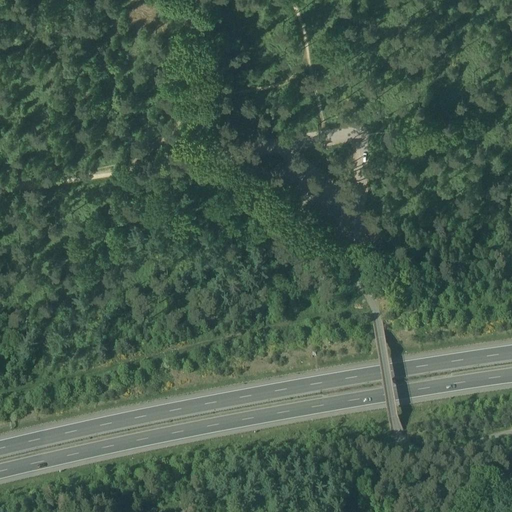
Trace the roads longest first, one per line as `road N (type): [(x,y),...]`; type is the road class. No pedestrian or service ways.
road 1 (motorway): [(0,467),(267,409),(511,369)]
road 2 (motorway): [(511,349),(266,386),(0,445)]
road 3 (unclassified): [(511,434),(434,457),(405,447),(396,438),(376,313),(365,290),(211,157)]
road 4 (track): [(365,290),(355,245),(359,134),(211,157)]
road 5 (track): [(211,157),(0,192)]
